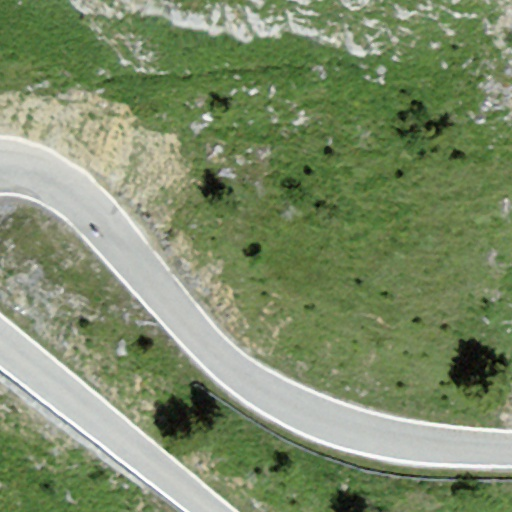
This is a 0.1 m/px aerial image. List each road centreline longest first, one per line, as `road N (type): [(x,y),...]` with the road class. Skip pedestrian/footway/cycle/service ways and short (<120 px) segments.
road 1 (tertiary): [(0,169),(44,178),(91,210),(211,348),(282,400),(380,436),(511,446)]
road 2 (tertiary): [(216,511),(0,345)]
